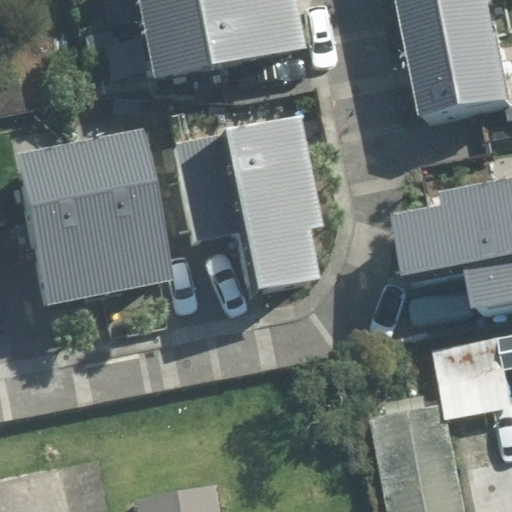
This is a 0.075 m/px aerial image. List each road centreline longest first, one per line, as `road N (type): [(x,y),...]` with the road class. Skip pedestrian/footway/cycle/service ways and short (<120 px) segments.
road 1 (residential): [(325,343),(371,287),(380,223),(341,0)]
road 2 (residential): [(325,343),(0,409)]
